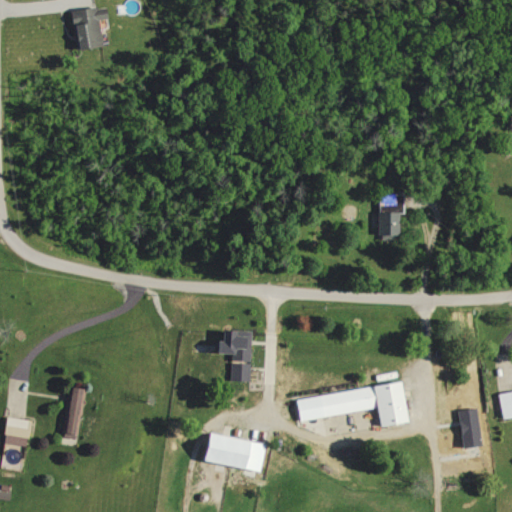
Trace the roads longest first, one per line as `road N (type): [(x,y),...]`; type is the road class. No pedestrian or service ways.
road 1 (residential): [(511,292),(337,297),(137,280),(24,252),(0,203)]
road 2 (track): [(180,511),(201,435),(265,402)]
